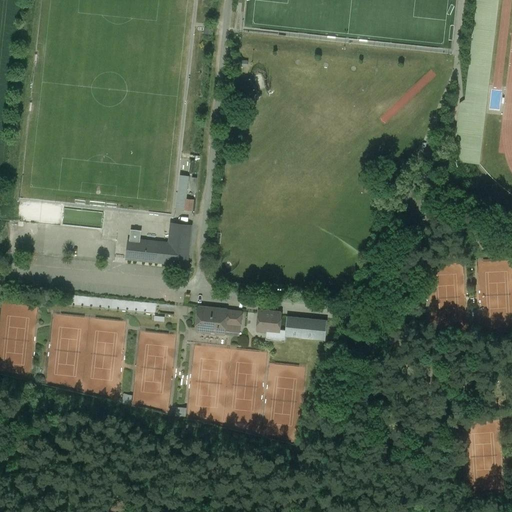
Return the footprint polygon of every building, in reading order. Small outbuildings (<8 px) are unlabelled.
[(476,0),(465,99),(460,103),(457,131),(461,136),(458,161),(475,163),(494,0),(476,0)] [(192,201),(185,200),(184,209),(191,210),(192,201)] [(130,240),(128,259),(187,265),(191,226),(173,225),(170,245),(130,240)] [(60,254),(103,259),(105,241),(62,237),(60,254)] [(226,310),(199,307),(198,308),(196,329),(198,331),(224,334),(225,333),(226,325),(240,326),(241,326),(242,312),(241,312),(228,310),(227,311),(226,310)] [(280,313),(261,311),(259,312),(257,329),(259,331),(278,333),(279,331),(281,314),(280,313)] [(327,322),(288,318),(286,337),(325,341),(327,322)]
